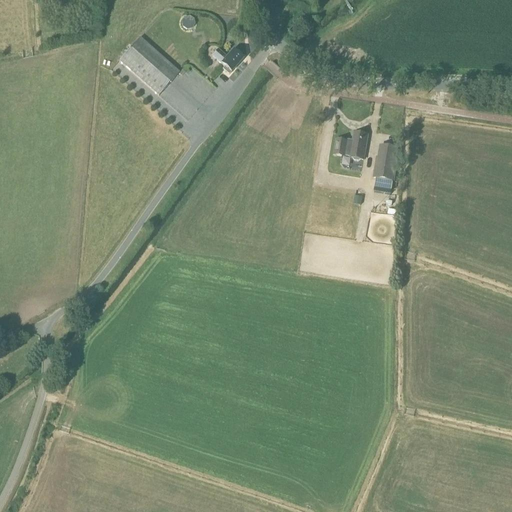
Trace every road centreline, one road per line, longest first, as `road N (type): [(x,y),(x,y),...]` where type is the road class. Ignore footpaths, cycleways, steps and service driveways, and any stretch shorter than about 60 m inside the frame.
road 1 (unclassified): [(0,504),(46,381),(46,326),(113,261),(274,38)]
road 2 (secondary): [(511,89),(335,76),(274,38)]
